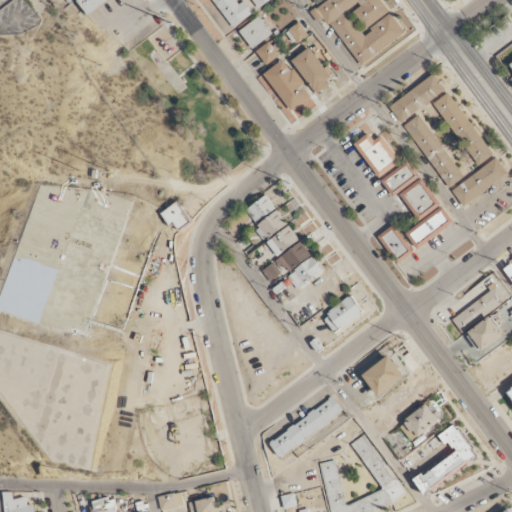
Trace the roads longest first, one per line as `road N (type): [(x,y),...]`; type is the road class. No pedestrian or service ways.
road 1 (residential): [(511,450),(174,0)]
road 2 (residential): [(511,233),(240,428)]
road 3 (residential): [(448,34),(244,191),(215,220),(203,250)]
road 4 (residential): [(259,511),(203,250)]
road 5 (residential): [(249,471),(151,490),(0,485)]
road 6 (tertiary): [(511,119),(422,0)]
